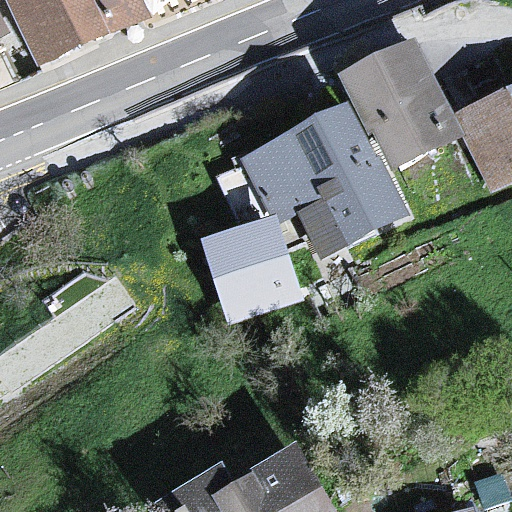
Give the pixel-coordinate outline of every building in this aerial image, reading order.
[(8,0),(40,66),(148,16),(140,0),(8,0)] [(0,11),(0,35),(10,30),(0,11)] [(415,54),(345,89),(394,184),(463,148),(415,54)] [(511,100),(463,123),(498,198),(511,191),(511,100)] [(353,111),(216,180),(235,219),(262,206),(277,236),(302,224),(329,278),(415,235),(353,111)] [(288,233),(213,256),(236,332),(311,309),(288,233)] [(219,473),(157,511),(331,511),(296,456),(233,496),(219,473)]
